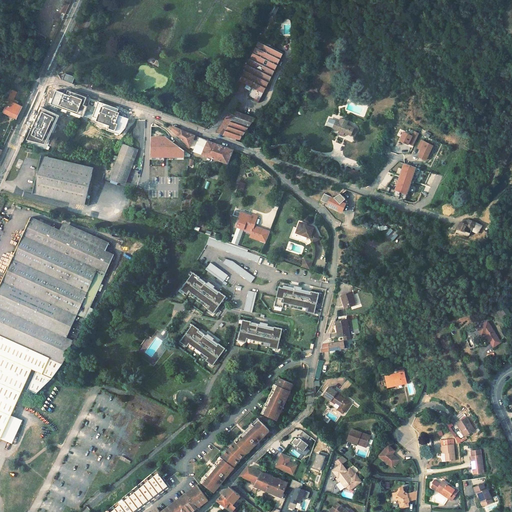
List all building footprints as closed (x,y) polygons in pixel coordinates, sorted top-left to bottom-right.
[(63,2),(61,12),(66,14),(69,4),(63,2)] [(259,101),(284,52),(260,41),(240,80),(252,86),(247,96),(259,101)] [(72,84),(75,77),(65,73),(62,80),(72,84)] [(21,77),(15,74),(12,80),(18,82),(21,77)] [(15,92),(11,90),(8,94),(6,98),(8,99),(3,111),(16,119),(23,104),(19,102),(17,106),(10,102),(15,92)] [(240,139),(249,125),(233,120),(236,115),(231,112),(232,110),(230,109),(217,132),(236,139),(236,138),(240,139)] [(39,130),(45,133),(45,132),(52,135),(55,128),(54,125),(53,125),(56,118),(42,111),(37,123),(41,125),(39,130)] [(117,122),(108,118),(106,124),(115,128),(117,122)] [(351,135),(354,128),(353,128),(353,127),(351,126),(351,127),(344,125),(346,120),(341,118),(339,122),(336,121),(333,127),(351,135)] [(179,129),(173,126),(172,130),(191,146),(194,147),(200,137),(179,129)] [(403,131),(399,141),(413,147),(419,133),(414,131),(412,135),(403,131)] [(234,149),(200,137),(194,147),(193,149),(228,163),(229,161),(230,161),(231,160),(230,159),(234,149)] [(426,161),(434,146),(421,139),(416,148),(420,150),(417,157),(426,161)] [(182,149),(171,141),(167,148),(178,155),(182,149)] [(477,155),(480,149),(472,145),(469,152),(477,155)] [(133,151),(120,146),(107,180),(120,185),(133,151)] [(91,167),(41,154),(31,191),(85,205),(87,199),(83,198),(91,167)] [(423,169),(401,162),(395,182),(412,187),(413,182),(418,183),(423,169)] [(358,184),(362,173),(352,170),(342,166),(344,179),(358,184)] [(119,197),(103,193),(101,201),(117,204),(119,197)] [(343,211),(346,203),(343,202),(346,199),(340,193),(335,198),(332,197),(324,194),(321,201),(325,203),(324,204),(331,206),(343,211)] [(128,199),(119,197),(117,204),(126,206),(128,199)] [(30,210),(0,280),(0,437),(0,438),(10,414),(30,367),(34,368),(31,375),(26,387),(36,391),(62,361),(71,339),(74,340),(84,317),(74,312),(95,266),(104,271),(115,247),(30,210)] [(264,230),(254,227),(257,217),(252,215),(252,217),(251,218),(250,217),(250,216),(240,213),(239,218),(240,219),(237,228),(244,231),(245,228),(253,231),(252,233),(250,238),(260,241),(264,230)] [(108,236),(63,217),(60,224),(105,243),(108,236)] [(472,231),(476,223),(469,220),(468,220),(466,224),(462,222),(460,223),(457,229),(471,234),(472,232),(472,231)] [(476,223),(472,231),(472,232),(477,234),(482,225),(476,223)] [(299,224),(296,234),(310,238),(313,243),(320,239),(314,228),(313,229),(310,228),(310,227),(299,224)] [(468,238),(471,234),(457,229),(455,232),(468,238)] [(270,232),(264,230),(260,241),(266,243),(270,232)] [(209,237),(207,244),(258,262),(261,255),(209,237)] [(255,277),(227,257),(223,263),(251,283),(255,277)] [(311,269),(313,260),(304,257),(301,266),(311,269)] [(223,282),(228,275),(211,262),(205,269),(223,282)] [(104,271),(95,266),(74,312),(84,317),(104,271)] [(224,296),(193,272),(181,288),(214,313),(224,296)] [(320,293),(281,283),(275,305),(315,315),(320,293)] [(248,290),(244,310),(252,312),(257,292),(248,290)] [(355,305),(352,292),(342,294),(343,301),(345,307),(355,305)] [(243,319),(239,339),(278,349),(282,328),(243,319)] [(338,336),(349,334),(347,322),(347,320),(336,321),(338,336)] [(488,325),(487,322),(477,328),(482,335),(485,333),(493,346),(499,342),(494,333),(495,333),(489,324),(488,325)] [(226,348),(192,324),(181,341),(212,364),(226,348)] [(144,352),(160,332),(158,330),(151,337),(147,336),(138,348),(144,352)] [(346,340),(322,344),(321,352),(347,347),(346,340)] [(399,372),(386,375),(388,386),(402,384),(406,383),(403,369),(399,370),(399,372)] [(289,395),(294,386),(281,380),(278,386),(277,386),(276,389),(275,389),(272,395),(271,398),(270,398),(267,404),(268,405),(267,408),(264,415),(276,421),(281,411),(282,412),(290,396),(289,395)] [(330,386),(324,395),(334,403),(335,401),(341,405),(345,399),(339,394),(336,393),(337,391),(330,386)] [(344,414),(352,403),(345,399),(341,405),(339,407),(338,410),(344,414)] [(10,414),(0,438),(11,442),(21,418),(10,414)] [(466,417),(457,423),(462,431),(464,430),(467,434),(475,430),(466,417)] [(261,439),(269,431),(259,421),(251,428),(250,427),(245,432),(246,433),(243,435),(243,434),(238,439),(238,440),(236,443),(234,446),(233,445),(228,450),(223,455),(224,456),(222,459),(222,458),(219,461),(218,460),(214,465),(215,466),(212,468),(207,473),(208,474),(206,477),(201,482),(212,492),(217,486),(219,483),(220,484),(232,471),(231,470),(233,467),(232,467),(234,465),(235,465),(239,460),(244,456),(243,455),(246,453),(248,451),(249,452),(262,440),(261,439)] [(362,432),(352,429),(348,440),(358,443),(359,441),(367,444),(370,435),(368,434),(370,429),(364,427),(362,432)] [(311,438),(303,432),(293,445),(304,454),(310,446),(306,444),(311,438)] [(453,439),(442,441),(443,452),(445,452),(447,452),(448,460),(455,459),(453,439)] [(389,446),(380,456),(391,465),(394,462),(396,463),(398,460),(392,454),(395,451),(389,446)] [(481,449),(471,451),(474,473),(484,472),(481,449)] [(292,458),(282,453),(276,469),(294,476),(298,465),(290,462),(292,458)] [(325,457),(317,454),(312,468),(320,471),(325,457)] [(347,459),(343,456),(336,461),(339,465),(342,463),(347,459)] [(339,465),(332,470),(337,477),(339,476),(346,486),(349,483),(352,487),(360,481),(355,473),(354,474),(350,468),(347,470),(342,463),(339,465)] [(262,472),(257,470),(259,467),(251,464),(248,466),(240,475),(257,482),(262,472)] [(134,511),(149,501),(157,495),(170,486),(160,474),(157,469),(155,468),(141,480),(106,509),(102,511),(134,511)] [(257,482),(255,486),(281,497),(283,493),(287,482),(262,472),(257,482)] [(337,477),(344,487),(346,486),(339,476),(337,477)] [(434,483),(432,487),(437,490),(437,489),(438,488),(450,496),(449,498),(452,500),(459,490),(456,488),(454,489),(451,487),(447,484),(448,483),(444,480),(442,483),(436,479),(433,482),(434,483)] [(483,483),(474,487),(476,493),(478,492),(480,497),(483,505),(488,503),(486,499),(491,497),(488,489),(485,489),(483,483)] [(206,500),(196,485),(159,511),(190,511),(203,503),(206,500)] [(296,485),(290,501),(297,504),(299,500),(302,501),(307,490),(296,485)] [(233,504),(241,495),(230,486),(217,500),(231,511),(233,511),(235,511),(234,510),(237,507),(233,504)] [(393,493),(394,497),(394,498),(395,499),(396,500),(398,500),(399,499),(400,505),(400,506),(401,507),(402,507),(403,507),(404,507),(406,506),(406,504),(409,504),(408,501),(409,500),(408,493),(403,491),(403,488),(400,489),(398,492),(393,493)] [(450,496),(438,488),(437,489),(441,493),(449,498),(450,496)] [(417,498),(417,491),(408,493),(409,500),(417,498)] [(350,511),(351,510),(338,502),(333,510),(333,511),(350,511)]
